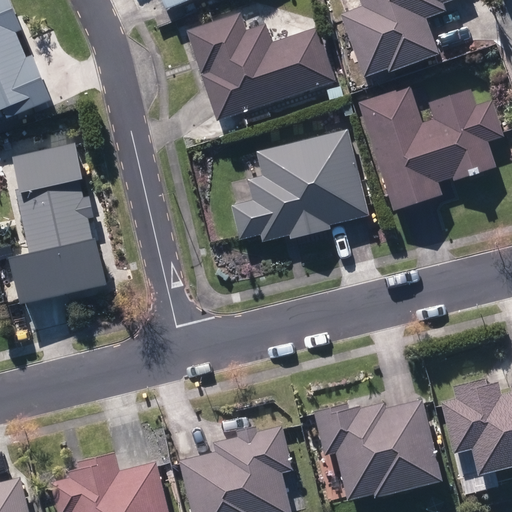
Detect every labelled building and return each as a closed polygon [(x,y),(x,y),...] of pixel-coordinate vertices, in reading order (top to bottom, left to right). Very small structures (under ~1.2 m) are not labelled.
[(0,0),(0,111),(11,107),(15,116),(56,99),(37,54),(31,57),(21,32),(27,29),(14,0),(0,0)] [(346,14),(369,76),(393,67),(395,70),(443,52),(430,18),(450,11),(447,3),(455,0),(365,0),(367,6),(346,14)] [(192,31),(222,119),(339,80),(322,27),(276,42),(270,24),(250,30),(245,14),(192,31)] [(364,102),(399,209),(446,194),(442,180),(457,175),(458,180),(500,166),(492,141),(507,136),(495,101),(480,106),(475,88),(434,101),(440,119),(426,124),(414,86),(364,102)] [(266,233),(268,240),(372,214),(351,130),(262,151),(268,176),(253,180),(258,199),(238,204),(246,238),(266,233)] [(17,256),(28,302),(113,283),(103,237),(98,239),(93,218),(98,217),(93,196),(89,197),(84,178),(88,177),(80,142),(18,156),(26,188),(21,189),(35,252),(17,256)] [(477,445),(484,471),(511,463),(511,390),(504,392),(501,379),(489,382),(488,377),(458,384),(461,397),(447,400),(459,449),(477,445)] [(342,447),(354,495),(380,488),(380,491),(445,475),(425,397),(389,405),(388,400),(364,406),(364,404),(353,406),(352,401),(320,409),(330,450),(342,447)] [(185,458),(198,511),(291,511),(297,511),(286,469),(298,467),(287,423),(261,429),(259,425),(242,429),(243,433),(219,440),(221,449),(185,458)] [(73,511),(75,511),(173,511),(160,460),(124,469),(119,449),(81,458),(83,466),(73,468),(75,475),(56,479),(64,511),(73,511)] [(0,511),(33,511),(24,475),(0,481),(0,511)]
